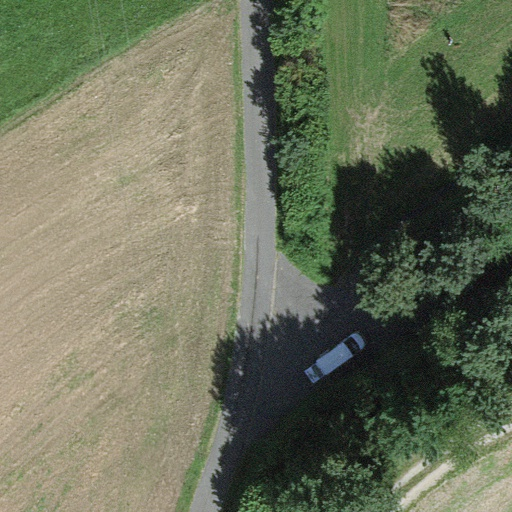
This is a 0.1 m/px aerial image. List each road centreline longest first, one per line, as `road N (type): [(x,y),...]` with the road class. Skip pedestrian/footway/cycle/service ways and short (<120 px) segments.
road 1 (track): [(252,323),(255,0)]
road 2 (track): [(252,323),(360,327),(511,250)]
road 3 (track): [(199,511),(252,323)]
road 4 (track): [(511,402),(353,511)]
